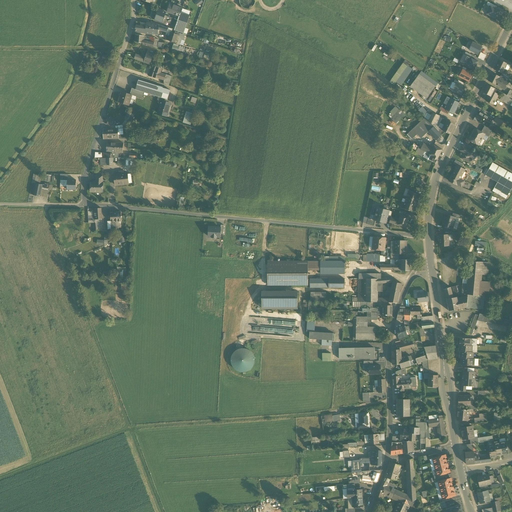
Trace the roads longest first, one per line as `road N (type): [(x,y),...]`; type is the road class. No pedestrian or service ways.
road 1 (residential): [(133,0),(84,175),(84,203),(428,237)]
road 2 (track): [(389,400),(129,427)]
road 3 (track): [(48,204),(129,427)]
road 4 (tertiary): [(428,237),(434,182),(511,25)]
road 5 (residential): [(387,460),(395,311),(416,270),(431,265)]
road 6 (tertiary): [(456,445),(431,265)]
road 7 (unknown): [(407,123),(389,143),(402,172),(500,193)]
road 8 (track): [(129,427),(0,477)]
road 9 (track): [(123,50),(0,48)]
